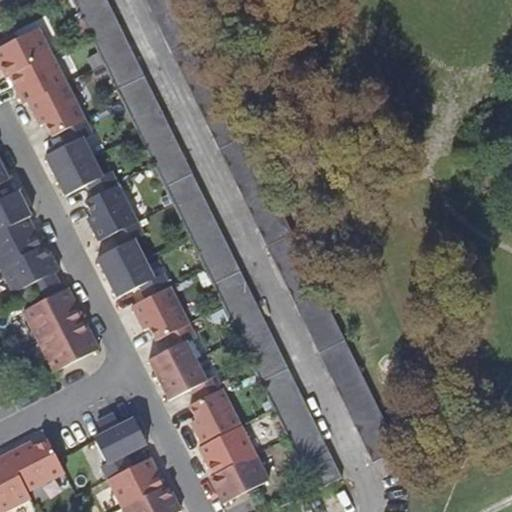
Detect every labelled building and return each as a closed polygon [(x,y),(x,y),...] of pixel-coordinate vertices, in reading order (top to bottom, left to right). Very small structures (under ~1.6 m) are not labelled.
[(72,0),(189,236),(209,277),(299,461),(315,492),(341,479),(105,0),(72,0)] [(399,451),(291,234),(176,0),(143,0),(373,464),(399,451)] [(81,22),(67,27),(72,43),(86,39),(81,22)] [(36,26),(0,44),(0,66),(5,76),(8,74),(22,102),(26,100),(38,124),(44,121),(51,135),(60,131),(65,142),(44,153),(54,173),(64,193),(86,182),(92,194),(83,199),(90,213),(85,215),(97,238),(111,231),(118,244),(96,255),(106,275),(116,295),(138,284),(144,296),(130,303),(142,328),(148,325),(155,338),(163,334),(169,346),(147,358),(157,378),(168,398),(190,386),(195,396),(196,398),(187,403),(195,417),(190,420),(202,443),(197,445),(211,473),(207,475),(222,502),(267,479),(253,451),(239,424),(218,384),(213,373),(204,377),(195,358),(185,340),(194,335),(187,322),(168,284),(161,271),(152,275),(142,257),(133,238),(142,233),(135,219),(116,182),(109,169),(100,174),(81,136),(90,131),(84,119),(64,81),(50,53),(36,26)] [(0,267),(12,291),(30,282),(53,270),(57,268),(43,242),(40,243),(26,216),(29,214),(15,188),(0,195),(0,180),(9,176),(0,158),(0,267)] [(53,270),(30,282),(39,299),(62,287),(53,270)] [(81,316),(65,285),(62,287),(39,299),(21,308),(37,339),(53,370),(97,347),(81,316)] [(132,416),(92,436),(105,461),(99,463),(106,477),(120,504),(123,511),(173,511),(179,509),(165,481),(162,483),(148,456),(130,465),(124,454),(146,443),(132,416)] [(0,511),(29,497),(25,489),(63,470),(46,437),(32,444),(29,439),(6,451),(0,454),(0,511)]
